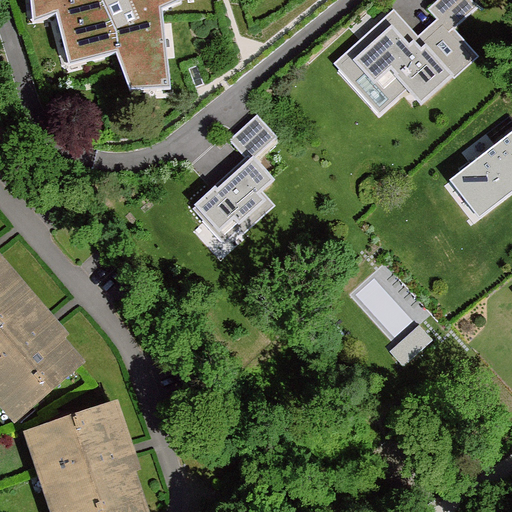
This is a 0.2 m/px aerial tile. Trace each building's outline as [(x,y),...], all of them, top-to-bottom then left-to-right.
[(30,0),(33,23),(57,12),(69,64),(116,53),(130,91),(171,89),(161,8),(180,0),(30,0)] [(420,36),(393,8),(335,63),(381,111),(408,86),(423,102),(451,75),(457,81),(482,57),(456,29),(480,7),(473,0),(437,0),(427,10),(437,20),(420,36)] [(235,140),(253,160),(282,135),(265,115),(235,140)] [(0,124),(0,175),(1,177),(26,155),(0,124)] [(511,132),(450,180),(481,217),(511,192),(511,132)] [(0,265),(0,401),(18,422),(85,364),(0,265)] [(409,365),(437,337),(422,323),(395,350),(409,365)] [(150,511),(117,409),(31,437),(55,511),(150,511)]
